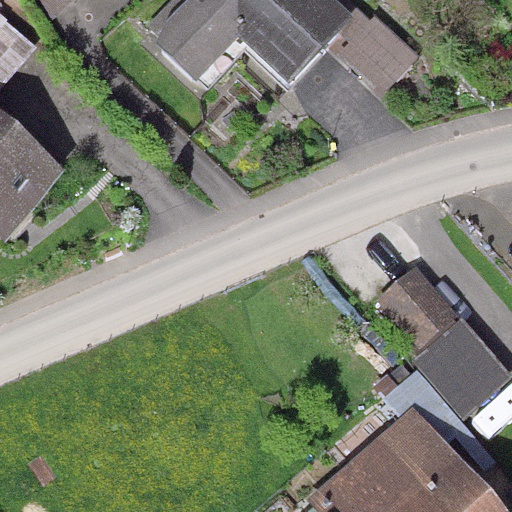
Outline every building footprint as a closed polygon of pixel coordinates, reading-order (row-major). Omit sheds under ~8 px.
[(39,0),(51,20),(73,0),(39,0)] [(157,42),(198,79),(240,34),(291,82),(323,48),(330,39),(353,15),(337,0),(187,0),(170,18),(157,42)] [(359,9),(353,15),(330,39),(387,92),(420,57),(374,15),(371,19),(359,9)] [(0,89),(37,47),(0,14),(0,89)] [(327,51),(323,48),(291,82),(240,34),(198,79),(209,89),(245,51),(289,92),(327,51)] [(0,235),(6,240),(67,169),(0,111),(0,235)] [(422,348),(460,315),(418,267),(380,300),(422,348)] [(411,357),(462,417),(511,375),(460,315),(422,348),(411,357)] [(507,511),(414,405),(307,499),(314,506),(307,511),(507,511)]
